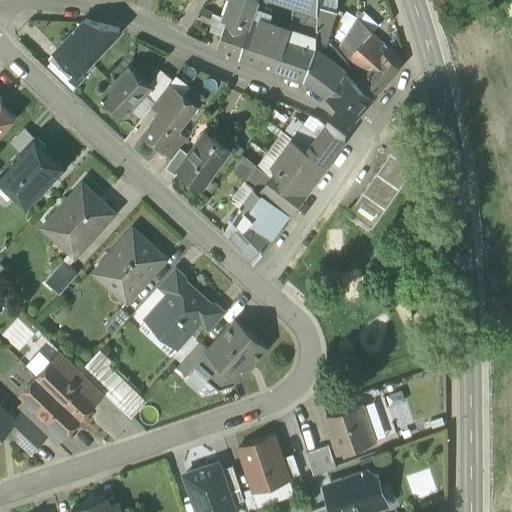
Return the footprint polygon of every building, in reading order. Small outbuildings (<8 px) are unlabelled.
[(254,0),(230,0),(224,21),(226,21),(226,20),(250,28),(253,19),(259,2),(254,0)] [(317,0),(269,0),(293,8),(317,16),(317,9),(317,0)] [(317,16),(293,8),(290,25),(316,29),(317,16)] [(337,14),(317,9),(317,16),(316,29),(316,42),(327,42),(337,14)] [(276,27),(253,19),(250,28),(249,28),(248,28),(239,59),(262,67),(276,27)] [(250,28),(226,20),(226,21),(216,51),(239,59),(248,28),(249,28),(250,28)] [(119,32),(85,23),(75,34),(76,34),(56,55),(78,76),(79,75),(119,32)] [(367,38),(349,58),(360,69),(379,49),(367,38)] [(315,50),(286,40),(275,71),(304,81),(315,52),(315,50)] [(327,42),(316,42),(315,50),(315,52),(318,55),(327,42)] [(379,49),(360,69),(366,75),(357,86),(373,99),(400,68),(379,49)] [(318,55),(315,52),(304,81),(328,99),(345,74),(318,55)] [(78,76),(56,55),(49,63),(76,89),(84,79),(79,75),(78,76)] [(129,68),(102,97),(125,118),(145,96),(152,89),(149,86),(129,68)] [(172,81),(160,72),(149,86),(152,89),(145,96),(155,104),(168,87),(172,81)] [(350,79),(333,103),(355,119),(373,99),(357,86),(356,85),(350,79)] [(177,94),(168,87),(155,104),(152,108),(161,115),(161,116),(177,94)] [(184,100),(177,94),(161,116),(161,115),(145,136),(162,149),(176,131),(201,99),(190,91),(184,100)] [(0,138),(15,121),(1,109),(1,101),(0,100),(0,138)] [(313,133),(295,119),(285,133),(293,140),(307,151),(323,130),(318,127),(313,133)] [(323,130),(307,151),(326,165),(345,139),(327,125),(323,130)] [(176,131),(162,149),(173,158),(186,139),(176,131)] [(229,151),(205,134),(189,156),(179,170),(180,171),(202,187),(229,151)] [(427,152),(404,136),(390,155),(413,172),(427,152)] [(293,140),(266,176),(257,169),(245,183),(246,184),(255,191),(288,216),(326,165),(307,151),(293,140)] [(35,141),(0,179),(0,185),(27,210),(65,168),(35,141)] [(180,149),(165,169),(175,177),(180,171),(179,170),(189,156),(180,149)] [(413,172),(390,155),(376,175),(400,191),(413,172)] [(400,191),(376,175),(363,195),(386,211),(400,191)] [(255,191),(246,184),(234,201),(242,207),(255,191)] [(82,185),(53,217),(71,232),(59,245),(75,260),(115,214),(82,185)] [(288,216),(255,191),(242,207),(224,232),(254,263),(288,216)] [(386,211),(363,195),(349,214),(372,231),(386,211)] [(133,230),(100,268),(116,282),(110,289),(127,304),(166,260),(133,230)] [(77,275),(67,266),(49,286),(59,295),(77,275)] [(174,268),(157,288),(166,296),(181,280),(183,281),(185,278),(174,268)] [(183,281),(181,280),(166,296),(144,321),(177,351),(200,325),(214,309),(213,308),(183,281)] [(214,309),(200,325),(208,333),(226,314),(216,305),(213,308),(214,309)] [(120,309),(103,329),(113,338),(130,318),(120,309)] [(209,350),(198,363),(211,374),(206,380),(218,390),(234,385),(266,349),(235,321),(209,350)] [(200,342),(177,369),(186,377),(198,363),(209,350),(200,342)] [(84,375),(61,353),(52,362),(76,384),(84,375)] [(131,409),(144,398),(107,356),(94,367),(131,409)] [(76,384),(52,362),(37,379),(80,419),(96,403),(76,384)] [(104,394),(84,375),(76,384),(96,403),(104,394)] [(80,419),(37,379),(21,395),(26,400),(45,418),(64,436),(80,419)] [(45,418),(26,400),(18,409),(23,414),(36,426),(45,418)] [(362,406),(325,419),(338,455),(374,443),(362,406)] [(0,408),(0,438),(1,437),(2,438),(11,438),(12,437),(6,432),(15,422),(0,408)] [(36,426),(23,414),(15,422),(6,432),(12,437),(30,454),(47,436),(36,426)] [(64,436),(45,418),(36,426),(47,436),(56,445),(64,436)] [(274,435),(239,447),(255,492),(290,480),(274,435)] [(328,446),(306,454),(313,476),(336,469),(328,446)] [(222,470),(219,463),(185,474),(197,511),(235,511),(233,505),(222,470)] [(233,466),(222,470),(233,505),(245,501),(233,466)] [(368,471),(324,486),(331,505),(333,511),(367,511),(380,508),(376,494),(381,483),(378,475),(368,471)]
